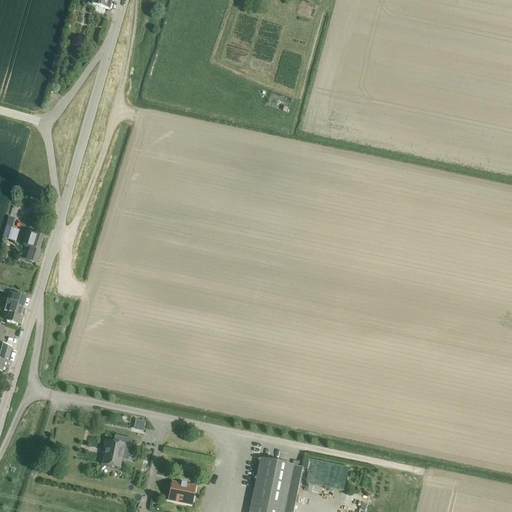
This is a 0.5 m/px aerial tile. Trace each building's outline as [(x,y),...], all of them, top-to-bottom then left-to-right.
[(94,0),(92,7),(109,12),(112,0),(94,0)] [(11,229),(8,241),(16,243),(20,231),(13,229),(11,229)] [(27,233),(24,241),(28,242),(26,249),(30,250),(26,262),(37,265),(45,238),(27,233)] [(9,295),(4,312),(9,314),(6,323),(18,326),(22,312),(23,309),(26,298),(17,296),(17,295),(18,292),(6,288),(5,293),(9,295)] [(0,344),(5,328),(0,327),(0,373),(5,375),(12,350),(0,346),(0,344)] [(135,421),(134,431),(143,433),(145,423),(135,421)] [(102,466),(120,470),(125,446),(104,442),(102,455),(104,456),(102,466)] [(250,511),(283,511),(293,467),(261,461),(250,511)] [(172,483),(169,501),(192,506),(195,488),(172,483)]
